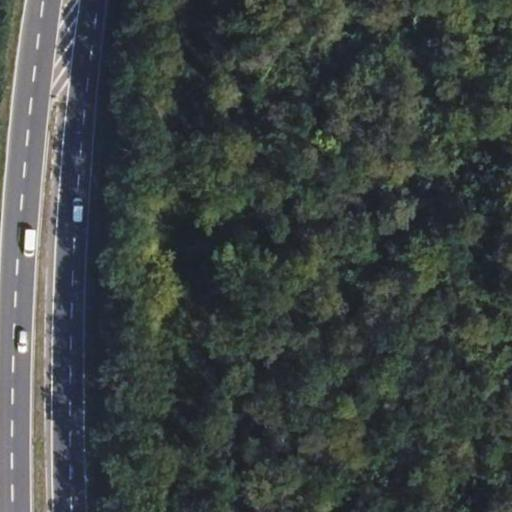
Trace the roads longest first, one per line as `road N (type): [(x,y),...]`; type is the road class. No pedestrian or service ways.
road 1 (primary): [(51,0),(23,293),(21,511)]
road 2 (primary): [(62,511),(66,201),(89,0)]
